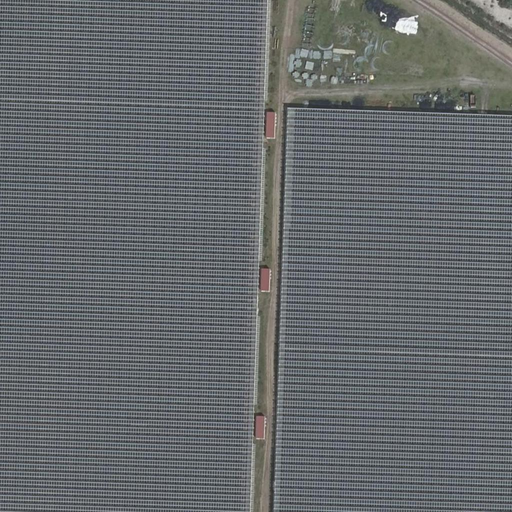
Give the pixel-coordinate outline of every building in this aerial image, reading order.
[(251,511),(269,0),(0,0),(0,511),(251,511)] [(299,85),(424,89),(424,77),(299,74),(299,85)] [(511,511),(511,115),(289,107),(274,511),(511,511)] [(271,268),(261,268),(260,291),(270,292),(271,268)] [(256,415),(255,439),(265,440),(266,416),(256,415)]
